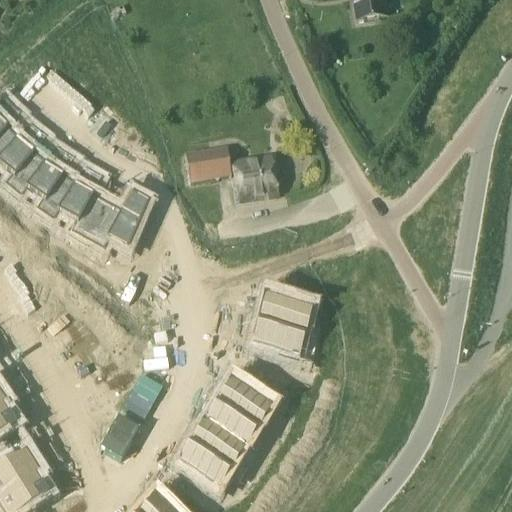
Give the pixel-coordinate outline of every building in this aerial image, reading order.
[(349,0),(354,25),(387,20),(383,0),(349,0)] [(122,9),(112,13),(115,21),(126,17),(122,9)] [(6,104),(0,108),(0,162),(31,130),(30,129),(18,142),(7,132),(21,118),(6,104)] [(31,130),(0,162),(0,170),(11,179),(4,188),(19,200),(57,153),(56,152),(45,166),(34,157),(46,142),(31,130)] [(189,187),(231,181),(226,150),(184,157),(189,187)] [(57,153),(19,200),(21,201),(26,194),(42,204),(36,213),(52,224),(86,173),(84,172),(74,187),(62,179),(73,163),(57,153)] [(242,204),(279,198),(273,159),(235,165),(242,204)] [(86,173),(52,224),(53,225),(58,217),(74,226),(69,235),(86,244),(107,207),(93,199),(102,182),(86,173)] [(107,207),(86,244),(103,254),(109,244),(127,255),(148,207),(130,197),(121,215),(107,207)] [(264,301),(258,326),(305,340),(306,340),(312,313),(264,301)] [(257,326),(251,353),(299,364),(305,340),(258,326),(257,326)] [(216,407),(216,408),(259,434),(272,412),(229,387),(217,407),(216,407)] [(6,407),(0,410),(0,441),(16,430),(3,411),(7,408),(6,407)] [(203,427),(202,428),(246,454),(258,434),(259,435),(259,434),(216,408),(204,427),(203,427)] [(190,447),(189,448),(233,474),(245,454),(246,455),(246,454),(202,428),(191,448),(190,447)] [(189,448),(176,470),(219,495),(231,475),(232,475),(233,474),(189,448)] [(26,455),(0,471),(0,501),(39,477),(26,455)] [(39,477),(0,501),(0,511),(30,511),(49,501),(36,480),(40,478),(39,477)] [(165,511),(155,502),(146,511),(165,511)]
